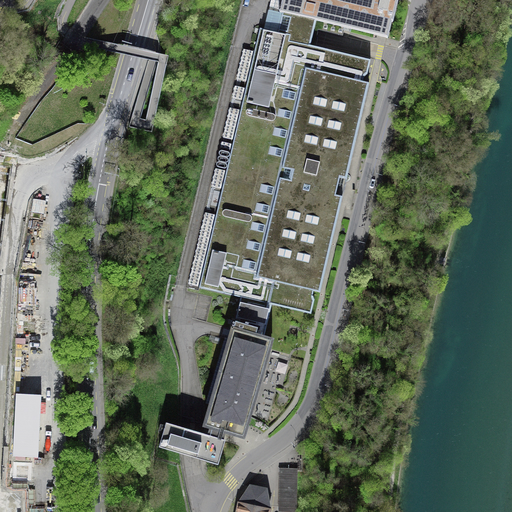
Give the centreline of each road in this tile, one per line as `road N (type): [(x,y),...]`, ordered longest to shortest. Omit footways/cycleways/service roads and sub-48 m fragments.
road 1 (residential): [(419,0),(315,394),(290,432),(230,480),(214,511)]
road 2 (primary): [(93,511),(87,269),(107,141),(148,0)]
